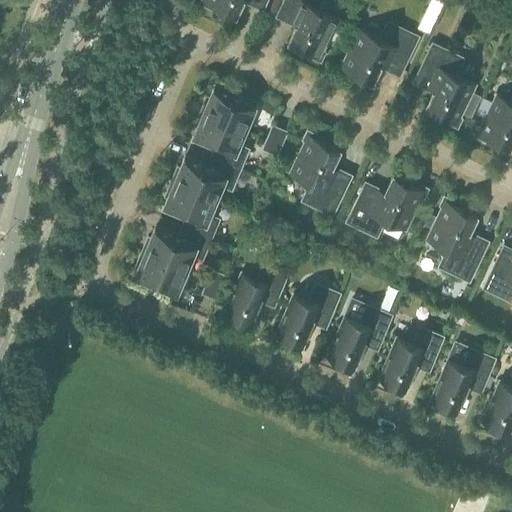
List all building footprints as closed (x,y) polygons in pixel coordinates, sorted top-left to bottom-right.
[(245,0),(262,8),(266,0),(200,0),(200,2),(218,11),(219,8),(234,15),(241,0),(245,0)] [(322,50),(338,17),(318,7),(320,0),(284,0),(277,15),(297,25),(288,42),(304,49),(302,52),(320,60),(325,51),(322,50)] [(399,74),(418,35),(388,21),(380,37),(360,27),(344,60),(341,59),(337,68),(355,77),(356,74),(371,81),(379,65),(399,74)] [(481,94),(472,90),(475,83),(455,73),(462,57),(433,42),(414,81),(433,91),(425,108),(441,115),(439,118),(457,126),(462,117),(459,116),(461,111),(471,115),(481,94)] [(245,129),(255,105),(213,87),(209,96),(207,95),(200,110),(245,129)] [(511,100),(497,93),(492,103),(482,98),(474,114),(484,119),(481,126),(478,125),(474,134),(492,143),(493,140),(508,148),(511,139),(511,100)] [(238,144),(245,129),(200,110),(194,125),(197,126),(193,135),(216,145),(211,156),(240,168),(248,148),(238,144)] [(277,153),(286,131),(273,125),(263,147),(277,153)] [(332,214),(351,174),(331,165),(339,148),(324,141),(326,138),(307,129),(303,138),(306,140),(290,173),(310,183),(302,199),(332,214)] [(240,168),(211,156),(207,167),(183,157),(180,166),(177,165),(171,180),(215,199),(221,184),(231,188),(240,168)] [(424,197),(428,187),(410,179),(408,181),(393,174),(385,191),(365,181),(346,221),(376,235),(384,219),(405,229),(421,195),(424,197)] [(209,214),(215,199),(171,180),(165,195),(167,196),(163,205),(186,215),(182,226),(210,238),(219,218),(209,214)] [(443,206),(437,216),(427,212),(422,223),(432,228),(426,239),(447,249),(439,265),(469,280),(488,240),(468,231),(476,214),(461,207),(462,204),(444,195),(440,204),(443,206)] [(202,258),(210,238),(182,226),(177,237),(154,227),(150,236),(148,235),(142,250),(186,269),(192,254),(202,258)] [(511,251),(502,247),(483,287),(511,300),(511,251)] [(186,269),(142,250),(135,265),(138,266),(134,275),(176,293),(186,269)] [(274,305),(288,271),(265,261),(258,278),(242,271),(224,313),(230,315),(236,322),(244,321),(250,324),(261,299),(274,305)] [(212,269),(208,279),(203,292),(216,297),(225,275),(212,269)] [(325,326),(340,292),(316,283),(309,299),(294,293),(276,334),(282,337),(287,344),(296,343),(302,345),(312,321),(325,326)] [(391,314),(368,304),(352,298),(345,314),(328,356),(334,358),(339,366),(348,364),(354,367),(364,343),(377,348),(391,314)] [(429,370),(443,336),(420,326),(413,342),(397,336),(379,378),(385,380),(391,388),(399,386),(405,389),(416,364),(429,370)] [(495,356),(472,346),(465,363),(447,355),(429,399),(437,402),(442,409),(451,408),(457,410),(467,386),(480,391),(484,381),(488,374),(495,356)] [(488,374),(484,381),(490,384),(493,376),(488,374)] [(511,384),(500,379),(483,421),(489,424),(494,431),(502,429),(509,432),(511,423),(511,384)]
